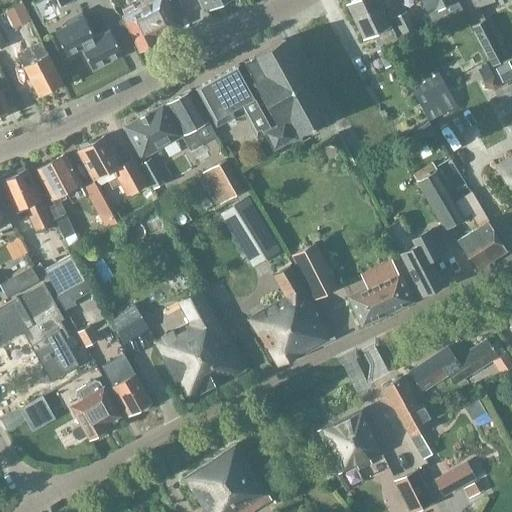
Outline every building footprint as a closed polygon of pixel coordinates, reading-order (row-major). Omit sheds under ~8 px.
[(136,0),(140,7),(122,15),(139,51),(157,42),(155,37),(175,27),(169,14),(171,13),(164,0),(136,0)] [(199,0),(204,10),(223,0),(199,0)] [(395,37),(377,0),(353,0),(345,4),(362,38),(371,34),(377,46),(395,37)] [(419,0),(432,25),(462,11),(456,0),(419,0)] [(470,0),(475,8),(491,0),(470,0)] [(5,12),(14,29),(29,21),(20,4),(5,12)] [(416,33),(410,20),(406,12),(393,18),(403,39),(416,33)] [(68,25),(54,33),(65,55),(81,47),(91,68),(120,54),(109,31),(93,39),(80,14),(66,21),(68,25)] [(472,26),(486,52),(494,66),(506,60),(484,20),(472,26)] [(262,130),(264,133),(273,149),(326,120),(282,40),(254,55),(255,56),(243,62),(254,82),(252,83),(274,123),(271,125),(262,130)] [(61,84),(40,42),(16,55),(38,96),(61,84)] [(262,130),(271,125),(237,64),(195,88),(216,126),(242,112),(256,137),(264,133),(262,130)] [(419,103),(447,88),(437,70),(416,81),(418,86),(412,89),(419,103)] [(140,158),(174,139),(182,134),(191,149),(215,135),(189,89),(122,127),(140,158)] [(0,116),(10,111),(0,93),(0,116)] [(430,137),(442,149),(453,138),(440,126),(430,137)] [(119,183),(126,195),(147,184),(133,158),(121,164),(106,135),(88,145),(86,143),(79,146),(81,149),(77,151),(93,181),(95,180),(105,174),(112,187),(119,183)] [(48,207),(58,227),(63,238),(74,234),(57,196),(80,184),(64,154),(35,169),(51,199),(53,204),(48,207)] [(511,156),(495,166),(511,195),(511,156)] [(164,182),(150,158),(139,164),(153,188),(164,182)] [(225,160),(211,167),(221,185),(211,190),(219,205),(243,191),(225,160)] [(410,174),(414,181),(444,228),(468,213),(476,226),(456,239),(474,268),(504,249),(487,220),(470,191),(454,201),(430,162),(410,174)] [(35,230),(42,226),(51,223),(54,229),(58,227),(48,207),(45,209),(27,168),(25,169),(23,166),(0,176),(0,177),(2,181),(0,181),(13,210),(24,205),(35,230)] [(277,250),(246,198),(220,214),(251,266),(277,250)] [(135,217),(140,230),(154,226),(149,212),(135,217)] [(411,248),(400,254),(421,296),(443,285),(430,259),(443,252),(432,230),(408,242),(411,248)] [(292,255),(315,299),(337,287),(314,243),(292,255)] [(69,255),(44,268),(41,263),(33,267),(39,280),(48,275),(57,293),(83,279),(69,255)] [(38,281),(38,280),(39,280),(33,267),(31,268),(31,266),(0,284),(0,287),(6,299),(38,281)] [(285,297),(246,318),(277,365),(332,338),(301,286),(289,266),(276,274),(272,276),(285,297)] [(398,271),(379,280),(372,283),(347,295),(361,325),(413,301),(398,271)] [(77,364),(63,339),(69,336),(60,321),(63,319),(43,283),(17,298),(17,297),(0,306),(0,342),(24,329),(32,343),(29,345),(49,380),(77,364)] [(247,366),(203,287),(177,301),(188,322),(153,341),(185,400),(247,366)] [(124,340),(129,337),(147,326),(133,304),(109,319),(124,340)] [(470,374),(497,356),(506,369),(511,365),(496,341),(489,345),(485,339),(458,356),(461,360),(456,363),(446,347),(408,372),(421,392),(447,374),(452,382),(468,371),(470,374)] [(123,354),(101,366),(128,415),(150,402),(123,354)] [(432,454),(419,431),(433,422),(421,402),(417,405),(400,377),(382,387),(410,435),(423,459),(432,454)] [(79,400),(69,405),(80,424),(73,428),(72,433),(75,439),(80,440),(86,436),(87,438),(104,428),(103,426),(119,417),(99,382),(93,379),(74,390),(79,400)] [(20,408),(25,418),(42,409),(37,398),(20,408)] [(380,453),(359,410),(316,431),(337,474),(380,453)] [(250,511),(270,500),(235,445),(183,478),(205,511),(250,511)] [(476,478),(467,463),(434,480),(442,497),(476,478)] [(415,511),(432,503),(415,470),(393,482),(407,511),(415,511)] [(476,481),(463,489),(469,499),(479,493),(478,493),(482,491),(476,481)]
